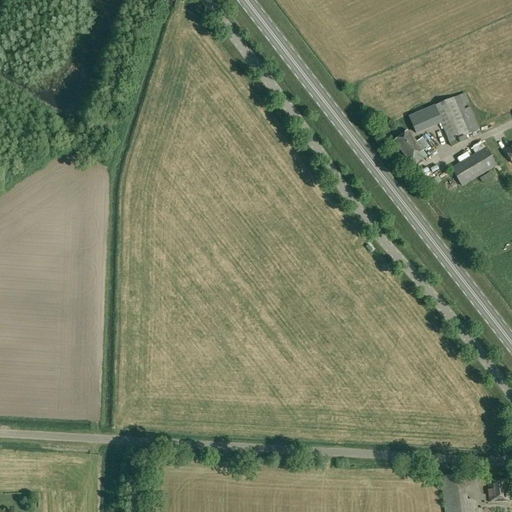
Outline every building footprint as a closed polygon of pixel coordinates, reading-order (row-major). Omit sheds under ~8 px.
[(453,98),(435,107),(453,147),(467,141),(465,137),(469,135),(454,99),(453,98)] [(432,108),(410,117),(414,127),(436,118),(432,108)] [(408,131),(394,141),(410,161),(423,151),(408,131)] [(416,142),(423,150),(429,146),(422,138),(416,142)] [(462,186),(497,165),(487,149),(452,170),(462,186)] [(442,485),(465,481),(464,474),(441,478),(442,485)] [(511,500),(511,499),(510,477),(488,479),(491,502),(511,500)] [(474,511),(473,500),(468,500),(445,504),(445,511),(474,511)]
